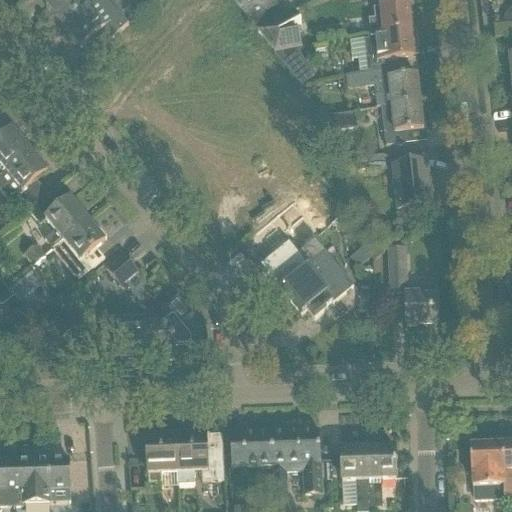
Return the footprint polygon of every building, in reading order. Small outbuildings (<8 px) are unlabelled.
[(56,0),(48,7),(46,9),(63,30),(98,0),(56,0)] [(106,0),(98,0),(63,30),(80,51),(89,43),(97,53),(128,27),(106,0)] [(231,0),(240,10),(257,0),(231,0)] [(257,32),(261,30),(283,18),(273,0),(257,0),(240,10),(257,32)] [(374,21),(368,22),(370,37),(411,33),(408,6),(380,9),(380,10),(381,20),(374,21)] [(297,36),(293,30),(301,25),(294,13),(257,33),(275,55),(301,50),(299,36),(297,36)] [(494,40),(511,38),(511,25),(493,27),(494,40)] [(368,41),(364,42),(366,61),(370,61),(370,69),(385,68),(385,64),(413,60),(413,61),(415,61),(415,58),(413,49),(417,48),(415,33),(411,33),(370,37),(367,38),(368,41)] [(301,60),(287,72),(301,89),(315,77),(301,60)] [(371,73),(345,79),(347,92),(373,89),(375,98),(376,110),(381,109),(391,108),(391,109),(419,106),(416,78),(389,81),(388,72),(386,72),(371,74),(371,73)] [(391,108),(381,109),(385,149),(405,147),(404,135),(422,133),(419,106),(391,109),(391,108)] [(351,116),(326,120),(338,134),(353,132),(351,116)] [(0,178),(30,154),(13,133),(2,142),(0,139),(0,178)] [(28,214),(48,197),(36,183),(47,174),(30,154),(0,178),(0,194),(8,204),(15,198),(28,214)] [(357,174),(385,170),(384,157),(356,161),(357,174)] [(398,213),(411,212),(431,209),(426,166),(393,169),(398,213)] [(59,211),(48,197),(28,214),(39,228),(45,224),(54,234),(44,243),(52,252),(87,223),(70,202),(59,211)] [(294,203),(253,236),(272,258),(260,268),(280,293),(326,256),(313,240),(318,235),(294,205),(295,204),(294,203)] [(395,231),(387,222),(376,231),(384,240),(395,231)] [(87,223),(52,252),(59,262),(78,284),(89,275),(105,262),(96,251),(104,244),(104,243),(107,241),(97,230),(95,232),(87,223)] [(371,243),(363,250),(371,260),(379,253),(371,243)] [(32,269),(45,258),(37,249),(24,259),(32,269)] [(406,251),(387,252),(388,280),(407,280),(406,251)] [(340,274),(326,256),(280,293),(301,318),(307,313),(312,319),(314,322),(333,306),(353,289),(340,274)] [(120,289),(122,287),(137,274),(123,257),(108,270),(105,271),(120,289)] [(0,308),(3,308),(12,300),(0,283),(0,308)] [(407,298),(405,298),(405,299),(405,308),(405,328),(439,328),(437,300),(437,288),(417,288),(417,298),(407,298)] [(35,307),(26,314),(34,325),(44,317),(35,307)] [(33,326),(39,333),(52,349),(74,330),(62,315),(56,307),(44,317),(34,325),(33,326)] [(160,327),(146,327),(147,360),(159,360),(159,363),(173,362),(173,359),(174,359),(174,347),(191,347),(190,338),(172,317),(160,327)] [(145,319),(103,321),(104,349),(119,348),(120,361),(147,360),(146,327),(145,319)] [(319,434),(271,436),(272,471),(284,470),(284,475),(285,475),(303,474),(304,498),(321,498),(319,434)] [(197,440),(197,435),(178,436),(179,441),(176,441),(177,475),(176,475),(177,488),(193,487),(194,475),(201,474),(201,485),(224,484),(223,456),(207,457),(206,439),(197,440)] [(271,436),(230,438),(231,472),(272,471),(271,436)] [(148,487),(162,486),(161,476),(176,475),(177,475),(176,441),(146,442),(148,487)] [(511,447),(502,448),(505,500),(505,501),(511,500),(511,447)] [(502,448),(469,450),(471,477),(472,477),(473,492),(474,492),(475,504),(493,503),(493,500),(505,500),(502,448)] [(368,452),(341,453),(341,473),(342,485),(356,484),(357,509),(357,511),(369,511),(370,511),(368,452)] [(395,452),(368,452),(370,511),(382,511),(381,483),(396,483),(395,452)] [(69,462),(17,464),(18,496),(15,496),(16,509),(25,509),(25,508),(50,507),(50,495),(70,494),(69,462)] [(0,509),(16,509),(15,496),(18,496),(17,464),(0,464),(0,509)] [(285,484),(273,484),(274,500),(286,500),(285,484)]
